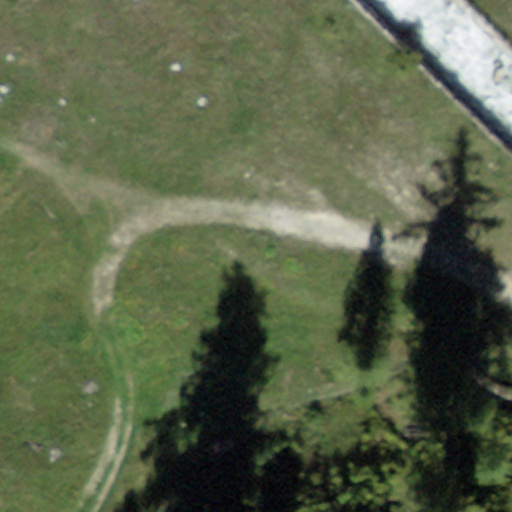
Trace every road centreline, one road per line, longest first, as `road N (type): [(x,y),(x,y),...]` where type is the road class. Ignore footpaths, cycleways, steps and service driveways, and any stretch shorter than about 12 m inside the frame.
road 1 (track): [(153,208),(253,214),(395,243),(511,293)]
road 2 (track): [(68,511),(130,415),(102,289),(119,243),(153,208)]
